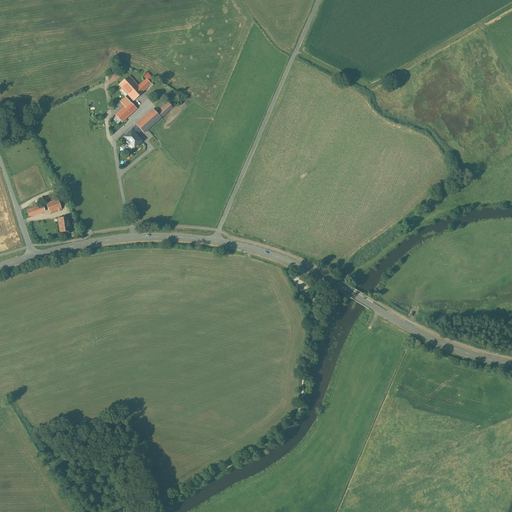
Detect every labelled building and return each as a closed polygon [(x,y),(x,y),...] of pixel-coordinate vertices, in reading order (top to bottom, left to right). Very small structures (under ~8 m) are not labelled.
[(147,73),(144,77),(146,79),(150,83),(154,80),(147,73)] [(138,86),(129,76),(119,85),(133,100),(143,91),(138,86)] [(146,79),(138,86),(143,91),(151,84),(150,83),(146,79)] [(170,94),(170,95),(169,95),(169,96),(168,97),(168,98),(168,99),(168,100),(169,101),(169,102),(170,102),(170,103),(171,103),(172,104),(173,104),(174,104),(175,104),(176,103),(177,103),(177,102),(178,102),(178,101),(179,100),(179,99),(179,98),(179,97),(178,96),(178,95),(177,94),(176,94),(176,93),(175,93),(174,93),(173,93),(172,93),(171,93),(171,94),(170,94)] [(126,106),(116,115),(117,116),(114,119),(118,123),(121,121),(122,122),(136,109),(130,102),(126,106)] [(172,107),(169,103),(157,113),(161,118),(172,107)] [(153,109),(136,125),(141,130),(144,133),(161,118),(157,113),(153,109)] [(141,130),(136,125),(130,130),(131,131),(136,135),(141,130)] [(131,131),(130,132),(129,132),(124,137),(127,140),(126,142),(129,145),(130,144),(133,147),(134,148),(141,141),(136,136),(136,135),(131,131)] [(52,201),(46,203),(49,213),(61,209),(56,196),(51,198),(52,201)] [(42,205),(26,210),(28,216),(44,211),(42,205)] [(68,217),(57,218),(59,232),(70,231),(68,217)]
